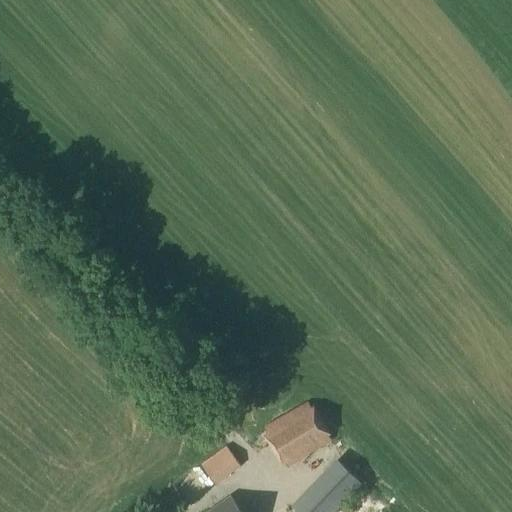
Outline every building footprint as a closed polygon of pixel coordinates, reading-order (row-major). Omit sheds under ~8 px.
[(289,465),(329,440),(307,404),(266,428),(289,465)] [(214,486),(241,467),(226,446),(200,464),(214,486)] [(298,511),(329,511),(359,481),(338,462),(294,508),(298,511)] [(157,497),(163,509),(179,502),(174,490),(157,497)] [(241,511),(231,497),(208,511),(241,511)]
